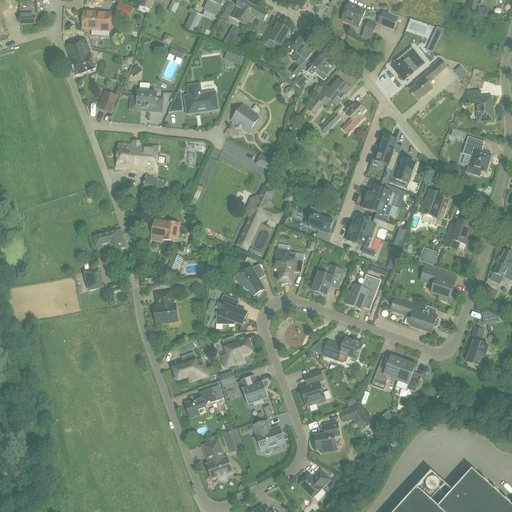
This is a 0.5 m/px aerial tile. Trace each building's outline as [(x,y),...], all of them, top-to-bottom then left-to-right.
[(142,0),(140,7),(138,11),(148,15),(150,10),(150,11),(153,0),(142,0)] [(209,0),(209,1),(204,11),(216,16),(223,0),(209,0)] [(247,30),(249,27),(243,24),(254,6),(242,0),(240,0),(236,7),(238,8),(232,17),(243,24),(241,28),(244,30),(245,29),(247,30)] [(172,1),(168,11),(174,14),(179,4),(173,1),(172,1)] [(20,4),(19,4),(20,9),(20,14),(21,17),(20,18),(20,25),(36,24),(35,16),(33,16),(33,13),(35,13),(34,8),(34,3),(32,3),(20,4)] [(119,3),(114,15),(128,21),(133,9),(119,3)] [(359,26),(364,15),(366,11),(349,3),(341,21),(350,25),(351,22),(359,26)] [(249,27),(250,28),(255,18),(264,22),(268,15),(254,6),(243,24),(249,27)] [(479,6),(476,14),(485,16),(487,9),(479,6)] [(198,15),(195,14),(197,9),(194,8),(192,13),(193,13),(188,22),(189,22),(186,29),(192,31),(195,25),(194,25),(198,15)] [(227,22),(231,14),(225,11),(221,19),(227,22)] [(111,32),(112,14),(84,12),(82,30),(111,32)] [(383,13),(378,24),(394,30),(399,19),(383,13)] [(365,30),(373,34),(377,25),(369,21),(365,30)] [(279,25),(275,31),(273,35),(267,31),(259,43),(271,51),(275,44),(281,47),(290,31),(279,25)] [(430,43),(436,46),(444,29),(437,28),(430,43)] [(230,46),(233,41),(227,38),(224,43),(230,46)] [(297,77),(304,68),(302,66),(314,51),(310,48),(311,47),(300,39),(291,49),(298,54),(293,60),(298,64),(289,75),(287,74),(285,77),(291,82),(294,78),(295,76),(297,77)] [(66,47),(71,60),(72,63),(71,63),(76,76),(96,69),(85,40),(66,47)] [(485,66),(489,52),(465,45),(460,59),(485,66)] [(399,67),(394,71),(404,82),(426,64),(413,48),(395,62),(399,67)] [(184,54),(171,49),(169,55),(181,60),(184,54)] [(126,64),(132,65),(133,58),(128,56),(125,58),(125,62),(126,64)] [(322,56),(313,66),(309,70),(314,75),(315,74),(324,81),(332,72),(328,68),(331,64),(322,56)] [(447,68),(440,60),(427,71),(428,73),(415,84),(417,86),(411,91),(419,101),(433,89),(427,83),(433,78),(434,79),(447,68)] [(133,79),(143,71),(139,66),(132,71),(130,75),(133,79)] [(460,67),(454,71),(462,81),(468,76),(460,67)] [(308,80),(301,74),(293,83),(300,89),(302,88),(301,87),(308,80)] [(314,115),(323,103),(326,106),(330,101),(337,106),(350,90),(339,81),(330,92),(325,87),(307,109),(314,115)] [(185,97),(187,115),(218,111),(215,93),(201,95),(200,85),(188,87),(189,97),(185,97)] [(295,92),(295,91),(295,90),(294,89),(293,88),(291,87),(290,87),(289,87),(287,88),(287,89),(286,90),(285,91),(285,92),(285,94),(286,95),(287,96),(287,97),(289,97),(290,97),(291,97),(293,97),(294,96),(295,95),(295,93),(295,92)] [(180,91),(179,91),(169,113),(183,111),(180,91)] [(476,105),(477,122),(486,121),(486,124),(493,123),(493,121),(494,121),(491,97),(481,98),(480,91),(468,92),(465,100),(466,106),(476,105)] [(132,98),(131,110),(141,111),(141,109),(147,109),(147,112),(151,112),(151,110),(155,110),(155,112),(162,113),(163,100),(157,100),(157,94),(138,93),(138,99),(132,98)] [(104,98),(99,109),(111,114),(118,97),(112,95),(110,100),(104,98)] [(359,105),(356,107),(354,105),(345,114),(351,120),(342,129),(348,135),(364,119),(360,115),(364,110),(359,105)] [(249,133),(258,120),(248,113),(250,111),(243,106),(232,121),(249,133)] [(295,112),(290,117),(291,118),(290,119),(294,122),(300,116),(295,112)] [(336,113),(335,114),(320,129),(326,134),(341,119),(336,113)] [(376,162),(388,166),(387,170),(393,172),(393,171),(399,154),(394,152),(397,142),(385,137),(376,162)] [(481,141),(468,137),(462,154),(472,157),(467,173),(480,177),(482,171),(486,172),(491,155),(480,151),(479,149),(481,141)] [(159,146),(117,143),(115,168),(156,172),(159,146)] [(270,170),(274,162),(261,156),(257,164),(270,170)] [(403,160),(398,173),(393,171),(393,172),(389,182),(395,184),(396,180),(408,184),(415,164),(403,160)] [(166,182),(147,176),(142,191),(162,197),(166,182)] [(191,204),(196,206),(204,188),(198,185),(191,204)] [(387,205),(391,194),(396,195),(398,190),(387,185),(385,191),(372,186),(368,198),(387,205)] [(270,201),(274,192),(264,187),(260,196),(259,196),(251,199),(246,210),(250,218),(237,246),(247,250),(260,223),(268,220),(268,219),(278,224),(282,214),(273,209),(270,201)] [(423,209),(421,213),(436,219),(434,225),(440,227),(445,212),(440,210),(444,196),(429,191),(425,202),(421,205),(423,209)] [(292,204),(295,196),(287,192),(283,201),(292,204)] [(364,209),(377,214),(374,219),(386,223),(388,218),(383,216),(387,205),(368,198),(364,209)] [(333,221),(320,217),(322,211),(311,207),(309,213),(313,214),(309,227),(329,234),(333,221)] [(371,237),(375,226),(384,229),(386,223),(374,219),(372,225),(356,219),(352,230),(371,237)] [(155,220),(153,227),(151,241),(163,243),(163,240),(177,243),(180,225),(155,220)] [(474,226),(459,221),(454,236),(449,234),(444,247),(456,251),(459,243),(467,246),(474,226)] [(406,231),(400,229),(393,245),(400,248),(406,231)] [(347,241),(364,247),(362,253),(373,257),(375,251),(367,248),(371,237),(352,230),(347,241)] [(125,248),(120,231),(95,237),(97,248),(108,245),(110,252),(125,248)] [(309,241),(306,249),(313,252),(316,244),(309,241)] [(301,274),(303,261),(304,255),(277,251),(274,269),(280,270),(278,282),(281,283),(281,285),(288,284),(291,284),(293,272),(301,274)] [(497,263),(498,264),(490,281),(499,285),(503,278),(511,282),(511,261),(511,260),(511,254),(505,251),(501,258),(499,257),(497,263)] [(237,259),(245,263),(248,256),(240,253),(237,259)] [(165,269),(164,266),(160,263),(156,264),(154,267),(154,271),(156,274),(160,275),(164,273),(165,269)] [(246,272),(244,269),(239,273),(237,275),(233,280),(247,292),(249,290),(253,297),(255,296),(257,297),(261,292),(264,290),(258,280),(265,276),(259,265),(246,272)] [(403,267),(395,265),(392,273),(400,276),(403,267)] [(312,291),(314,292),(314,294),(318,296),(320,294),(326,297),(332,282),(339,285),(343,272),(330,266),(326,276),(319,273),(312,291)] [(376,275),(384,278),(386,271),(378,268),(376,275)] [(427,284),(434,286),(431,293),(449,300),(448,303),(454,285),(446,282),(445,280),(447,275),(432,270),(427,284)] [(367,300),(373,302),(381,281),(371,277),(367,287),(362,286),(360,286),(360,288),(354,286),(353,288),(352,289),(351,292),(351,294),(347,305),(354,307),(355,309),(358,310),(360,310),(361,310),(365,301),(367,300)] [(108,291),(103,279),(91,283),(96,295),(108,291)] [(189,291),(198,298),(205,289),(196,282),(189,291)] [(171,293),(170,293),(157,295),(159,308),(154,308),(156,324),(178,321),(175,305),(172,305),(171,293)] [(216,319),(216,325),(234,325),(235,323),(242,326),(243,323),(246,323),(246,317),(247,314),(236,309),(239,302),(223,295),(220,304),(222,304),(219,310),(218,310),(217,316),(216,319)] [(394,299),(390,311),(412,318),(409,326),(431,334),(433,327),(435,328),(437,327),(439,321),(438,319),(436,319),(437,317),(423,312),(424,309),(394,299)] [(500,323),(499,317),(488,312),(491,325),(500,323)] [(471,349),(467,363),(486,369),(489,359),(484,357),(488,346),(480,343),(484,331),(475,329),(469,348),(471,349)] [(227,355),(222,357),(225,368),(243,362),(241,357),(253,353),(252,350),(254,349),(250,344),(248,340),(237,344),(234,337),(222,341),(227,355)] [(357,361),(363,346),(345,339),(342,347),(328,342),(322,356),(342,363),(345,362),(347,357),(357,361)] [(173,369),(174,373),(174,379),(176,379),(177,381),(188,377),(190,383),(208,377),(204,366),(199,368),(194,353),(181,358),(184,365),(173,369)] [(388,378),(396,381),(404,361),(391,357),(387,368),(379,366),(374,380),(382,383),(382,382),(386,384),(388,378)] [(408,385),(407,389),(415,393),(420,379),(413,376),(412,374),(416,366),(404,361),(396,381),(408,385)] [(232,371),(218,376),(220,381),(234,376),(232,371)] [(306,376),(309,384),(308,385),(300,388),(307,407),(316,404),(317,405),(326,401),(319,382),(324,380),(320,371),(306,376)] [(241,381),(241,382),(244,390),(243,390),(243,389),(242,389),(248,406),(249,406),(248,405),(253,403),(254,406),(263,403),(262,400),(268,398),(268,399),(269,399),(263,382),(262,382),(263,383),(257,385),(255,377),(255,376),(241,381)] [(185,405),(190,418),(198,415),(200,416),(208,413),(206,408),(208,403),(209,402),(212,403),(217,401),(213,388),(199,393),(201,399),(185,405)] [(341,414),(344,422),(355,418),(362,413),(358,408),(341,414)] [(388,412),(373,424),(380,432),(395,420),(388,412)] [(254,426),(258,436),(256,436),(262,451),(284,443),(279,428),(270,431),(267,422),(254,426)] [(334,437),(340,436),(337,423),(324,426),(325,432),(323,435),(315,437),(317,451),(322,450),(323,453),(337,451),(334,437)] [(237,430),(224,434),(227,442),(240,438),(237,430)] [(205,452),(208,461),(209,461),(210,464),(206,465),(211,480),(218,477),(219,480),(220,481),(223,482),(225,481),(227,479),(227,477),(226,475),(233,472),(228,458),(224,459),(223,456),(220,446),(205,452)] [(431,472),(395,511),(511,511),(511,505),(472,470),(453,491),(431,472)] [(309,476),(300,485),(313,498),(322,489),(322,488),(329,480),(321,472),(315,477),(316,478),(314,480),(309,476)] [(337,488),(343,482),(336,476),(331,481),(333,483),(333,484),(332,483),(328,488),(332,492),(336,488),(337,488)]
